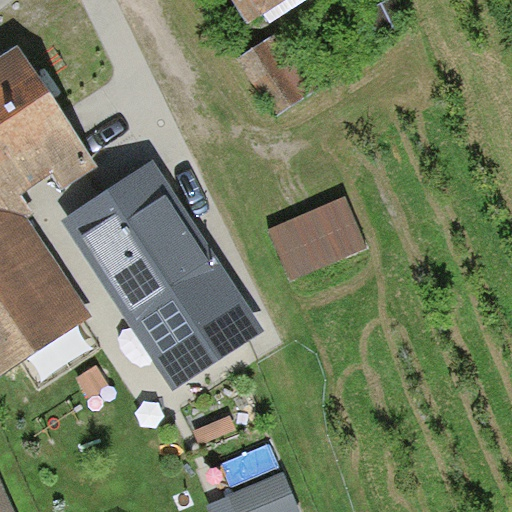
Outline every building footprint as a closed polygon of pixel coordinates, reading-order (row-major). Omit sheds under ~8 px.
[(269,24),(227,50),(267,113),(309,86),(269,24)] [(11,39),(0,46),(0,141),(10,156),(35,139),(58,173),(88,153),(11,39)] [(0,170),(0,162),(10,156),(0,141),(0,356),(60,316),(0,227),(0,202),(15,193),(0,170)] [(250,326),(151,173),(80,219),(179,371),(250,326)] [(337,186),(257,222),(282,274),(361,238),(337,186)] [(0,511),(9,511),(0,490),(0,511)] [(239,511),(300,511),(295,490),(237,502),(239,511)]
